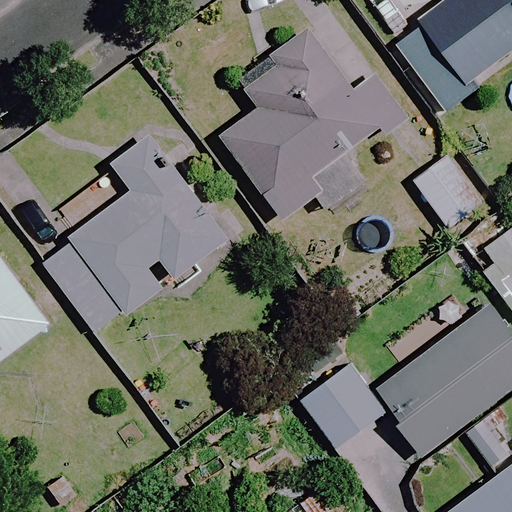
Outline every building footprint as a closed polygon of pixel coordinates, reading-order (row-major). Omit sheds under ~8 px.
[(468,88),(511,55),(511,0),(447,0),(418,22),(468,88)] [(356,93),(309,33),(242,84),(259,106),(217,138),(287,227),(323,200),(315,189),(412,114),(381,74),(356,93)] [(229,240),(148,140),(115,167),(135,193),(44,266),(103,340),(229,240)] [(485,209),(449,158),(415,183),(450,233),(485,209)] [(511,230),(474,258),(511,310),(511,230)] [(0,364),(52,325),(0,256),(0,364)] [(511,392),(511,335),(489,306),(377,394),(428,459),(511,392)] [(386,415),(350,367),(302,402),(338,450),(386,415)] [(511,511),(511,469),(453,511),(511,511)] [(335,511),(336,511),(315,486),(284,511),(335,511)]
